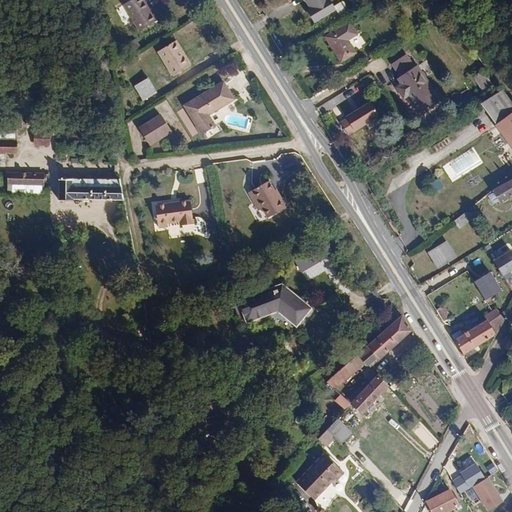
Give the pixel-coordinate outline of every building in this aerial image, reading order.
[(153,21),(146,9),(143,11),(137,0),(127,0),(120,4),(136,31),(153,21)] [(137,0),(143,11),(146,9),(141,0),(137,0)] [(433,0),(419,10),(428,24),(445,14),(435,0),(433,0)] [(350,19),(325,35),(342,61),(367,44),(350,19)] [(178,56),(181,54),(173,42),(171,44),(178,56)] [(187,65),(181,54),(178,56),(171,44),(156,53),(169,75),(187,65)] [(417,66),(413,60),(399,69),(403,76),(400,78),(403,83),(399,86),(406,96),(410,93),(416,102),(414,104),(419,112),(443,97),(438,89),(435,91),(420,65),(417,66)] [(494,86),(484,71),(476,77),(486,91),(494,86)] [(135,87),(144,101),(158,92),(148,78),(135,87)] [(224,82),(203,94),(214,112),(234,99),(224,82)] [(511,103),(501,89),(481,104),(511,145),(511,103)] [(214,112),(203,94),(185,105),(202,134),(215,126),(209,115),(214,112)] [(381,113),(372,99),(347,115),(348,117),(356,130),(381,113)] [(150,142),(173,129),(163,112),(140,125),(150,142)] [(356,130),(348,117),(341,122),(350,135),(356,130)] [(50,145),(50,128),(36,127),(36,145),(50,145)] [(0,140),(0,153),(15,154),(15,142),(0,140)] [(446,163),(452,177),(482,163),(475,149),(446,163)] [(202,168),(194,169),(197,183),(205,182),(202,168)] [(46,173),(6,172),(5,186),(46,187),(46,173)] [(70,197),(124,199),(120,180),(57,177),(56,200),(70,200),(70,197)] [(511,177),(494,188),(496,191),(490,195),(495,203),(501,200),(503,202),(511,196),(511,177)] [(438,178),(431,183),(436,191),(444,186),(438,178)] [(277,198),(267,181),(246,193),(252,203),(256,201),(266,217),(284,207),(279,197),(277,198)] [(181,224),(193,222),(190,201),(156,205),(158,226),(168,225),(168,222),(181,221),(181,224)] [(474,223),(467,213),(452,224),(459,233),(474,223)] [(455,257),(446,243),(431,253),(440,267),(455,257)] [(295,259),(307,282),(326,271),(337,290),(346,285),(322,244),(295,259)] [(511,270),(511,249),(511,248),(495,259),(506,275),(511,270)] [(504,289),(492,270),(476,280),(487,299),(504,289)] [(282,287),(240,298),(246,319),(278,312),(298,327),(311,310),(282,287)] [(439,311),(445,320),(452,316),(445,306),(439,311)] [(376,359),(411,329),(402,315),(356,354),(362,361),(365,364),(374,357),(376,359)] [(175,325),(182,338),(195,331),(188,318),(175,325)] [(461,331),(452,336),(464,355),(496,335),(500,328),(493,318),(464,335),(461,331)] [(169,346),(182,338),(175,325),(162,333),(169,346)] [(308,351),(301,355),(305,362),(312,358),(308,351)] [(353,370),(362,361),(356,354),(346,362),(353,370)] [(332,387),(353,370),(346,362),(325,380),(332,387)] [(369,381),(376,374),(371,370),(365,377),(369,381)] [(361,411),(386,385),(376,374),(369,381),(361,390),(349,402),(351,404),(352,403),(361,411)] [(346,399),(349,402),(361,390),(358,386),(346,399)] [(327,430),(338,442),(347,432),(336,421),(327,430)] [(322,480),(324,482),(330,476),(327,472),(334,466),(321,451),(292,477),(308,496),(318,487),(316,485),(322,480)] [(475,486),(488,478),(478,461),(461,472),(463,474),(470,488),(475,486)] [(470,488),(463,474),(453,479),(460,493),(470,488)] [(491,510),(506,501),(491,476),(488,478),(475,486),(491,510)] [(449,489),(426,502),(431,511),(445,511),(458,505),(449,489)]
